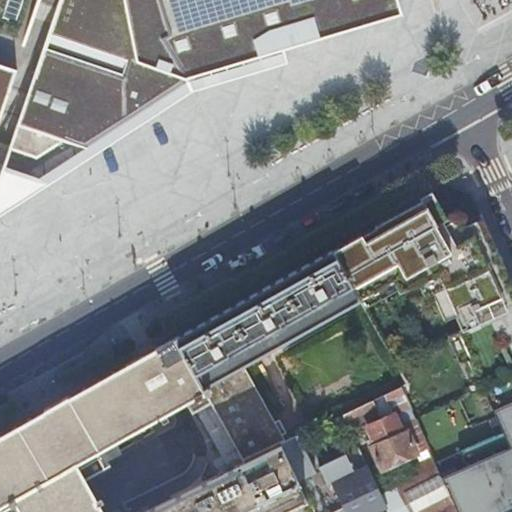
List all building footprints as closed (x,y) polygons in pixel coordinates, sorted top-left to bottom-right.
[(0,0),(0,164),(0,165),(45,180),(94,149),(85,126),(169,96),(170,92),(194,84),(274,60),(269,51),(320,35),(319,32),(386,10),(384,2),(387,0),(0,0)] [(45,180),(0,165),(0,164),(0,213),(195,88),(194,84),(170,92),(169,96),(85,126),(94,149),(45,180)] [(481,387),(484,386),(511,374),(511,283),(482,216),(466,223),(463,219),(457,211),(442,219),(440,220),(426,196),(332,248),(360,297),(393,279),(398,287),(400,291),(440,273),(457,313),(456,313),(462,327),(459,329),(471,356),(468,358),(481,387)] [(280,443),(298,435),(295,431),(283,437),(281,432),(284,430),(278,417),(274,419),(242,362),(360,297),(332,248),(173,336),(244,461),(280,443)] [(393,279),(360,297),(365,305),(398,287),(393,279)] [(0,502),(7,498),(10,504),(15,501),(20,511),(101,511),(85,482),(73,461),(101,446),(183,400),(190,412),(195,409),(220,455),(212,460),(219,473),(244,461),(173,336),(69,394),(68,393),(44,407),(44,408),(0,432),(0,502)] [(511,374),(484,386),(496,414),(511,407),(511,374)] [(400,384),(342,413),(351,431),(367,424),(375,442),(371,444),(381,467),(388,464),(416,451),(421,461),(393,475),(398,484),(410,511),(432,511),(452,503),(438,473),(435,466),(436,465),(433,458),(415,418),(400,384)] [(511,407),(496,414),(504,431),(460,450),(467,465),(457,469),(456,465),(438,473),(452,503),(455,511),(495,511),(511,503),(511,407)] [(432,411),(418,415),(424,437),(438,433),(432,411)] [(280,443),(302,488),(319,479),(298,435),(280,443)] [(279,511),(307,498),(302,488),(280,443),(244,461),(219,473),(140,511),(279,511)] [(73,461),(85,482),(113,467),(101,446),(73,461)] [(380,492),(367,465),(333,481),(347,511),(369,511),(386,504),(380,492)] [(410,511),(398,484),(380,492),(386,504),(389,511),(410,511)] [(0,511),(20,511),(15,501),(10,504),(7,498),(0,502),(0,511)] [(455,511),(452,503),(432,511),(455,511)]
